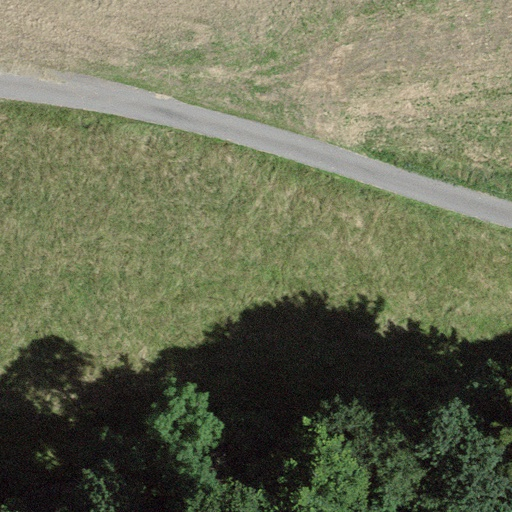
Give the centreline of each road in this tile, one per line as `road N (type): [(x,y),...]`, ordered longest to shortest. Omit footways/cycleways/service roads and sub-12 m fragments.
road 1 (residential): [(0,73),(137,95),(349,151),(511,209)]
road 2 (track): [(511,400),(426,408),(0,496)]
